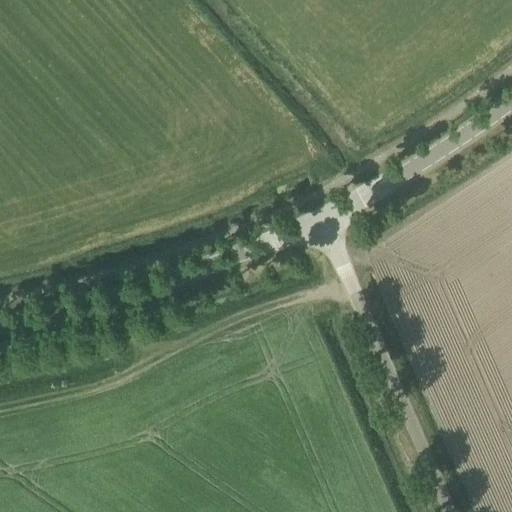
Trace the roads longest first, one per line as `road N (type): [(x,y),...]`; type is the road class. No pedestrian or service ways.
road 1 (tertiary): [(0,328),(139,293),(323,222)]
road 2 (unclassified): [(447,511),(323,222)]
road 3 (tertiary): [(323,222),(511,101)]
